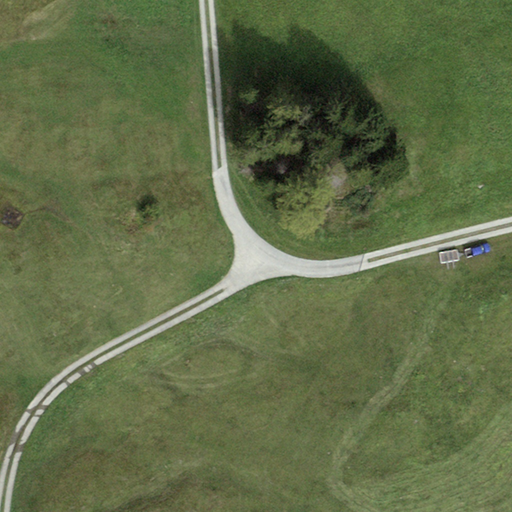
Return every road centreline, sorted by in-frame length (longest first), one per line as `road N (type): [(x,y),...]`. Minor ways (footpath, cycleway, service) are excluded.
road 1 (track): [(208,0),(224,202),(257,260),(308,273),(511,228)]
road 2 (track): [(257,260),(207,305),(62,380),(20,434),(5,511)]
